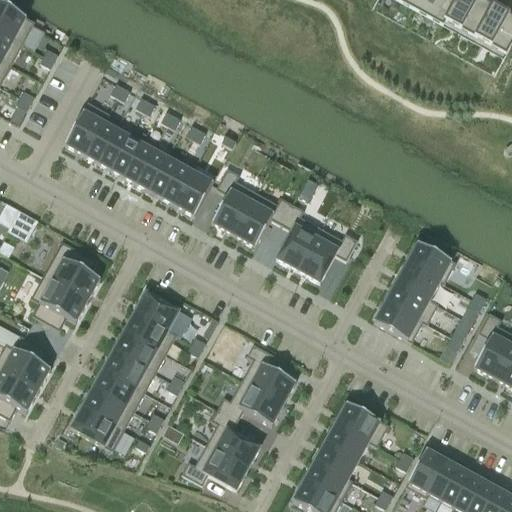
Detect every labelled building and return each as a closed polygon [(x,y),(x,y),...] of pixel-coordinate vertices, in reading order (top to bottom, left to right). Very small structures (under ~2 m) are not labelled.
[(387,0),(411,13),(417,0),(387,0)] [(417,0),(411,13),(442,30),(445,26),(444,25),(457,0),(417,0)] [(476,0),(457,0),(444,25),(445,26),(475,42),(493,9),(476,0)] [(0,8),(0,37),(22,50),(34,28),(0,8)] [(511,19),(493,9),(475,42),(505,59),(511,46),(511,19)] [(0,37),(0,65),(10,71),(22,50),(0,37)] [(47,54),(43,61),(53,67),(57,59),(47,54)] [(43,61),(39,68),(49,74),(53,67),(43,61)] [(0,65),(0,89),(10,71),(0,65)] [(115,89),(110,99),(117,103),(122,92),(115,89)] [(122,92),(117,103),(124,107),(129,96),(122,92)] [(23,96),(19,103),(30,108),(34,101),(23,96)] [(141,102),(135,113),(142,117),(148,106),(141,102)] [(19,103),(16,110),(26,116),(30,108),(19,103)] [(148,106),(142,117),(149,121),(155,110),(148,106)] [(87,107),(64,149),(85,161),(103,127),(104,128),(109,119),(87,107)] [(166,116),(160,127),(167,131),(173,120),(166,116)] [(173,120),(167,131),(174,135),(180,124),(173,120)] [(103,127),(85,161),(97,168),(116,134),(115,134),(104,128),(103,127)] [(116,134),(97,168),(110,175),(128,141),(129,142),(132,138),(117,129),(115,134),(116,134)] [(191,130),(185,141),(192,145),(198,134),(191,130)] [(198,134),(192,145),(199,149),(205,138),(198,134)] [(225,140),(221,147),(231,153),(235,146),(225,140)] [(128,141),(110,175),(122,182),(141,148),(140,148),(129,142),(128,141)] [(141,148),(122,182),(135,189),(154,155),(155,156),(157,151),(142,143),(140,148),(141,148)] [(154,155),(135,189),(148,196),(166,162),(165,161),(155,156),(154,155)] [(166,162),(148,196),(160,203),(179,169),(180,170),(182,165),(168,157),(165,161),(166,162)] [(179,169),(160,203),(173,210),(192,176),(180,170),(179,169)] [(226,200),(211,228),(233,240),(256,198),(235,187),(239,180),(227,174),(215,194),(226,200)] [(192,176),(173,210),(194,221),(212,187),(192,176)] [(256,198),(233,240),(255,253),(270,224),(280,230),(292,209),(280,203),(277,209),(256,198)] [(291,236),(275,264),(297,276),(320,234),(300,222),(303,216),(292,209),(280,230),(291,236)] [(18,215),(6,236),(26,247),(38,226),(18,215)] [(0,227),(0,241),(3,243),(8,232),(0,227)] [(320,234),(297,276),(319,288),(334,260),(345,266),(357,245),(344,239),(341,245),(320,234)] [(61,247),(42,281),(87,306),(89,303),(91,299),(99,284),(90,279),(97,266),(61,247)] [(417,247),(405,269),(439,287),(439,288),(443,290),(455,268),(417,247)] [(405,269),(395,286),(429,305),(439,288),(439,287),(405,269)] [(42,281),(30,303),(38,308),(32,321),(59,336),(66,323),(75,328),(87,306),(42,281)] [(395,286),(384,306),(422,327),(422,328),(426,330),(438,309),(429,305),(395,286)] [(145,297),(133,318),(167,336),(168,335),(179,315),(145,297)] [(475,297),(471,304),(481,310),(485,303),(475,297)] [(471,304),(467,311),(478,317),(481,310),(471,304)] [(384,306),(373,327),(411,348),(422,328),(422,327),(384,306)] [(133,318),(123,337),(165,360),(176,340),(168,335),(167,336),(133,318)] [(488,345),(473,373),(494,385),(511,353),(511,339),(497,331),(501,325),(488,318),(477,339),(488,345)] [(454,335),(450,342),(461,348),(464,341),(454,335)] [(123,337),(113,355),(155,379),(165,360),(123,337)] [(5,349),(0,357),(0,374),(38,395),(50,374),(41,369),(47,356),(20,341),(13,354),(5,349)] [(194,342),(190,349),(201,355),(205,348),(194,342)] [(450,342),(446,349),(457,355),(461,348),(450,342)] [(190,349),(186,356),(197,362),(201,355),(190,349)] [(252,365),(241,386),(283,409),(295,387),(267,372),(273,361),(253,349),(246,362),(252,365)] [(511,353),(494,385),(511,394),(511,353)] [(113,355),(102,374),(144,398),(155,379),(113,355)] [(0,374),(0,420),(9,425),(16,413),(26,418),(33,403),(36,399),(38,395),(0,374)] [(102,374),(92,393),(134,416),(144,398),(102,374)] [(173,380),(170,387),(180,393),(184,386),(173,380)] [(223,403),(217,415),(237,426),(243,416),(271,431),(283,409),(241,386),(229,406),(223,403)] [(170,387),(166,394),(176,400),(180,393),(170,387)] [(92,393),(81,412),(123,435),(134,416),(92,393)] [(346,407),(334,429),(368,447),(368,448),(376,453),(388,431),(346,407)] [(81,412),(70,433),(112,456),(123,435),(81,412)] [(216,430),(205,450),(247,474),(260,452),(232,436),(237,426),(217,415),(210,426),(216,430)] [(153,418),(149,425),(159,431),(163,424),(153,418)] [(149,425),(145,432),(155,438),(159,431),(149,425)] [(164,439),(179,445),(184,435),(169,428),(164,439)] [(334,429),(324,447),(358,466),(368,448),(368,447),(334,429)] [(138,444),(134,451),(145,457),(149,450),(138,444)] [(324,447),(314,466),(348,484),(358,466),(324,447)] [(187,467),(180,480),(201,491),(207,480),(235,496),(247,474),(205,450),(194,471),(187,467)] [(425,454),(404,492),(426,504),(428,500),(428,499),(447,465),(425,454)] [(403,457),(399,464),(409,469),(413,462),(403,457)] [(399,464),(395,471),(405,476),(409,469),(399,464)] [(447,465),(428,499),(428,500),(440,506),(459,472),(447,465)] [(314,466),(302,486),(341,507),(352,486),(348,484),(314,466)] [(459,472),(440,506),(450,511),(453,511),(471,479),(459,472)] [(471,479),(453,511),(469,511),(483,486),(471,479)] [(302,486),(291,506),(302,511),(337,511),(341,507),(302,486)] [(486,511),(497,493),(483,486),(469,511),(486,511)] [(497,493),(486,511),(502,511),(509,500),(497,493)] [(382,494),(378,501),(388,507),(392,500),(382,494)] [(511,511),(511,501),(509,500),(502,511),(511,511)] [(378,501),(374,509),(380,511),(385,511),(388,507),(378,501)]
